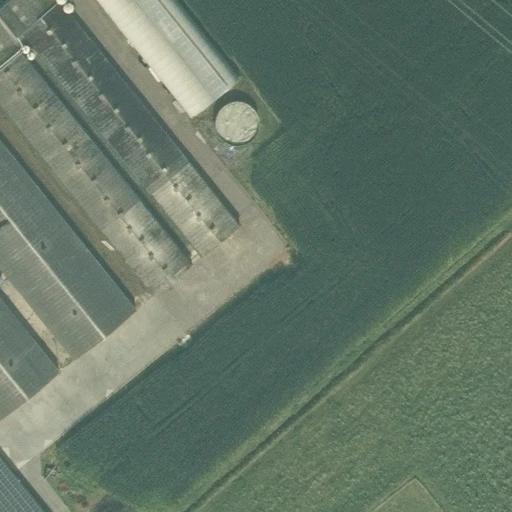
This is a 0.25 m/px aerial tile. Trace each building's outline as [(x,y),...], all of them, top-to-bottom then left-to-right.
[(59,0),(6,0),(0,5),(0,104),(153,295),(192,263),(17,46),(27,38),(202,255),(239,225),(59,0)] [(98,0),(187,118),(237,80),(176,0),(98,0)] [(247,137),(249,103),(218,102),(217,136),(247,137)] [(134,310),(0,142),(0,266),(74,359),(134,310)] [(0,297),(0,418),(59,371),(0,297)] [(42,511),(0,458),(0,511),(42,511)]
